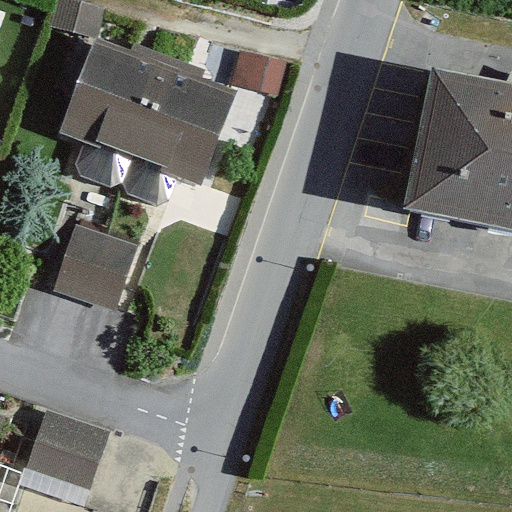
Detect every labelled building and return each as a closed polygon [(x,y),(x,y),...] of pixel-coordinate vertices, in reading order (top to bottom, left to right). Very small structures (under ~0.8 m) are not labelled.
[(111,136),(139,147),(172,65),(110,40),(73,132),(107,145),(111,136)] [(162,166),(199,181),(236,91),(172,65),(139,147),(165,158),(162,166)] [(405,203),(511,225),(511,81),(434,66),(405,203)] [(119,302),(137,242),(82,226),(64,286),(119,302)] [(0,470),(18,421),(0,414),(0,470)] [(108,431),(56,415),(40,467),(91,483),(108,431)]
